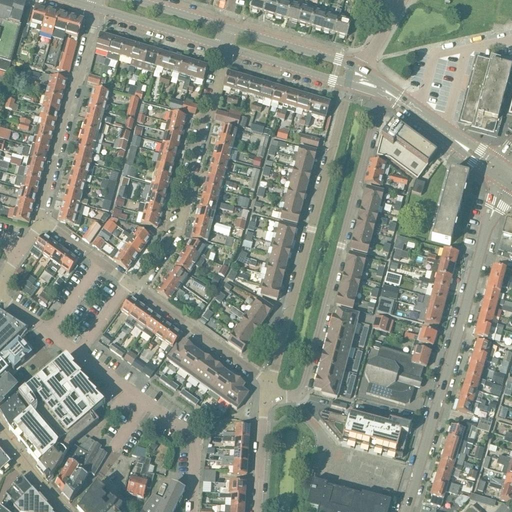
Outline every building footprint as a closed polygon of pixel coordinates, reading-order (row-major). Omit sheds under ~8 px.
[(3,0),(4,0),(0,0),(0,19),(20,26),(26,5),(10,0),(3,0)] [(266,0),(253,0),(250,10),(252,10),(252,11),(257,13),(257,12),(263,13),(266,0)] [(274,0),(266,0),(263,13),(268,15),(268,16),(273,17),(273,16),(275,17),(279,2),(279,1),(274,0)] [(279,2),(275,17),(276,17),(276,18),(281,20),(281,19),(287,20),(292,2),(292,0),(279,0),(279,1),(279,2)] [(292,2),(287,20),(292,22),(292,23),(296,25),(297,23),(299,24),(303,9),(296,6),(297,3),(292,2)] [(16,65),(31,69),(48,11),(36,8),(26,42),(22,41),(16,65)] [(311,28),(316,9),(311,8),(310,11),(303,9),(299,24),(300,24),(300,26),(304,27),(305,26),(311,28)] [(322,31),(327,16),(319,13),(320,10),(316,9),(311,28),(316,29),(315,30),(320,32),(321,31),(322,31)] [(334,35),(340,16),(341,12),(337,10),(336,14),(328,12),(327,16),(322,31),(324,32),(324,33),(328,34),(329,33),(334,35)] [(48,11),(31,69),(42,73),(44,68),(60,15),(48,11)] [(44,68),(55,71),(71,18),(60,15),(44,68)] [(340,16),(334,35),(340,36),(339,37),(344,39),(344,38),(346,38),(351,23),(343,21),(344,18),(340,16)] [(55,71),(69,74),(77,44),(76,43),(77,40),(83,22),(71,18),(55,71)] [(0,19),(0,71),(8,74),(21,26),(20,26),(0,19)] [(96,50),(108,54),(112,39),(100,35),(96,50)] [(108,54),(106,60),(111,62),(118,64),(120,58),(124,43),(112,39),(108,54)] [(131,61),(136,46),(124,43),(120,58),(131,61)] [(129,67),(128,73),(133,75),(134,69),(142,71),(148,50),(136,46),(131,61),(129,67)] [(148,50),(142,71),(153,75),(155,68),(160,53),(148,50)] [(160,53),(155,68),(163,71),(162,73),(167,75),(172,57),(160,53)] [(172,57),(167,75),(171,76),(172,74),(179,76),(184,60),(172,57)] [(500,61),(491,58),(490,62),(477,59),(460,123),(472,126),(471,129),(494,135),(511,69),(499,65),(500,61)] [(179,76),(177,82),(184,84),(182,92),(187,93),(187,92),(189,86),(190,82),(191,79),(196,64),(184,60),(179,76)] [(191,79),(190,82),(195,83),(196,81),(203,83),(208,68),(196,64),(191,79)] [(227,74),(223,89),(230,91),(230,94),(235,95),(235,93),(240,77),(227,74)] [(43,75),(40,85),(48,87),(64,91),(67,82),(43,75)] [(89,76),(87,83),(99,86),(101,79),(89,76)] [(235,93),(235,95),(239,96),(240,94),(247,96),(252,81),(240,77),(235,93)] [(252,81),(247,96),(254,98),(254,101),(258,102),(259,100),(264,84),(252,81)] [(259,100),(258,102),(263,103),(264,101),(271,103),(276,88),(264,84),(259,100)] [(46,96),(62,100),(64,91),(48,87),(46,96)] [(276,88),(271,103),(279,106),(279,108),(283,109),(283,107),(288,91),(276,88)] [(94,90),(91,99),(107,103),(110,94),(94,90)] [(282,112),(282,113),(286,114),(287,112),(294,114),(295,110),(300,95),(288,91),(283,107),(283,109),(282,111),(282,112)] [(300,95),(295,110),(303,113),(302,115),(306,116),(307,114),(312,99),(300,95)] [(46,96),(43,107),(59,111),(62,100),(46,96)] [(131,98),(128,109),(135,110),(138,100),(131,98)] [(104,113),(107,103),(91,99),(88,109),(104,113)] [(305,120),(303,127),(308,128),(311,118),(325,122),(330,104),(312,99),(307,114),(306,116),(305,120)] [(184,103),(182,112),(191,114),(195,116),(197,107),(184,103)] [(43,107),(40,118),(56,122),(59,111),(43,107)] [(86,119),(85,121),(101,125),(102,124),(107,125),(110,126),(112,121),(103,118),(104,113),(88,109),(86,119)] [(128,109),(126,117),(133,119),(135,110),(128,109)] [(215,121),(215,122),(225,125),(228,115),(218,112),(217,115),(215,121)] [(170,113),(168,123),(184,127),(186,118),(170,113)] [(139,116),(137,123),(143,125),(145,118),(142,117),(139,116)] [(35,124),(35,127),(53,132),(56,122),(40,118),(38,125),(35,124)] [(241,118),(238,128),(245,130),(247,120),(241,118)] [(127,119),(124,130),(132,132),(134,121),(127,119)] [(85,121),(83,130),(99,135),(98,136),(103,137),(106,127),(101,125),(85,121)] [(184,127),(168,123),(165,133),(181,137),(184,127)] [(381,138),(376,157),(389,161),(417,181),(436,155),(434,154),(392,123),(381,138)] [(21,124),(19,130),(28,132),(30,126),(21,124)] [(35,127),(34,131),(36,132),(35,137),(51,142),(53,132),(35,127)] [(218,136),(234,141),(237,132),(221,127),(218,136)] [(96,144),(99,135),(83,130),(80,140),(96,144)] [(165,133),(162,145),(178,149),(181,137),(165,133)] [(216,146),(232,151),(234,141),(218,136),(216,146)] [(301,136),(299,144),(317,149),(319,141),(301,136)] [(29,143),(28,147),(32,148),(48,152),(51,142),(35,137),(33,144),(29,143)] [(78,149),(94,154),(96,144),(80,140),(78,149)] [(162,145),(160,154),(175,159),(178,149),(162,145)] [(216,146),(213,157),(229,161),(232,151),(216,146)] [(24,148),(22,158),(29,160),(45,164),(48,152),(32,148),(31,150),(24,148)] [(295,153),(293,158),(313,163),(316,153),(300,148),(298,154),(295,153)] [(78,149),(75,160),(91,164),(94,154),(78,149)] [(175,159),(160,154),(157,164),(173,168),(175,159)] [(213,157),(210,168),(226,172),(229,161),(213,157)] [(311,174),(313,163),(293,158),(292,163),(296,163),(294,169),(311,174)] [(23,165),(22,168),(26,169),(42,173),(45,164),(29,160),(27,166),(23,165)] [(74,162),(72,171),(88,175),(90,166),(91,164),(75,160),(74,162)] [(367,173),(382,177),(385,165),(370,161),(367,173)] [(173,168),(157,164),(154,173),(170,178),(173,168)] [(19,167),(17,176),(40,182),(42,173),(26,169),(22,168),(19,167)] [(126,167),(123,177),(130,178),(133,169),(126,167)] [(441,206),(459,211),(463,197),(464,197),(466,192),(464,192),(468,177),(462,175),(463,173),(454,167),(450,172),(441,206)] [(208,178),(223,182),(226,172),(210,168),(208,178)] [(308,184),(311,174),(294,169),(293,175),(289,174),(288,179),(308,184)] [(88,175),(72,171),(69,181),(85,185),(88,175)] [(146,179),(145,182),(152,184),(167,188),(170,178),(154,173),(153,181),(146,179)] [(367,173),(364,184),(379,188),(382,177),(367,173)] [(17,176),(14,187),(21,189),(37,193),(40,182),(17,176)] [(396,177),(394,183),(406,186),(408,180),(401,178),(396,177)] [(208,178),(205,188),(221,192),(222,186),(229,188),(229,189),(235,190),(236,186),(230,184),(223,182),(208,178)] [(305,194),(308,184),(288,179),(287,183),(290,184),(289,190),(305,194)] [(83,195),(85,185),(69,181),(67,190),(83,195)] [(413,190),(412,193),(421,197),(425,185),(416,182),(413,190)] [(151,186),(149,195),(165,199),(167,190),(167,188),(152,184),(151,186)] [(120,188),(117,198),(127,201),(130,191),(120,188)] [(218,202),(221,192),(205,188),(202,198),(218,202)] [(37,193),(21,189),(18,200),(34,204),(37,193)] [(364,199),(384,205),(385,200),(382,199),(383,193),(367,189),(364,199)] [(81,200),(83,195),(67,190),(64,201),(80,205),(87,207),(88,202),(81,200)] [(302,205),(305,194),(289,190),(287,196),(284,195),(283,199),(302,205)] [(165,199),(149,195),(147,202),(141,200),(140,204),(146,206),(146,205),(162,209),(165,199)] [(202,198),(199,209),(215,214),(216,209),(233,214),(234,208),(218,204),(218,202),(202,198)] [(300,215),(302,205),(283,199),(281,204),(285,205),(283,210),(283,211),(300,215)] [(384,205),(364,199),(361,210),(378,214),(379,208),(383,209),(384,205)] [(34,204),(18,200),(15,210),(31,214),(34,204)] [(64,201),(61,212),(77,217),(77,216),(82,217),(84,208),(79,207),(80,205),(64,201)] [(146,205),(146,206),(144,215),(159,219),(162,209),(146,205)] [(459,211),(441,206),(431,241),(450,246),(454,231),(455,231),(456,226),(455,226),(459,211)] [(10,209),(7,219),(28,225),(31,214),(15,210),(10,209)] [(197,219),(212,223),(215,214),(199,209),(197,219)] [(283,211),(283,210),(280,209),(279,214),(282,215),(280,221),(297,226),(300,215),(283,211)] [(378,214),(361,210),(359,220),(378,225),(380,221),(376,220),(378,214)] [(61,212),(58,222),(66,224),(79,228),(82,217),(77,216),(77,217),(61,212)] [(157,229),(159,219),(144,215),(141,225),(157,229)] [(210,233),(212,223),(197,219),(194,228),(210,233)] [(236,220),(234,230),(243,232),(244,232),(246,222),(236,220)] [(378,225),(359,220),(356,230),(372,235),(374,229),(377,230),(378,225)] [(510,261),(511,255),(511,223),(506,222),(502,238),(497,257),(510,261)] [(117,228),(115,226),(110,223),(104,231),(111,236),(117,228)] [(94,224),(82,240),(89,244),(100,228),(94,224)] [(274,234),(277,235),(293,239),(296,228),(280,224),(278,230),(275,229),(274,234)] [(207,243),(210,233),(194,228),(191,239),(207,243)] [(137,229),(131,237),(145,246),(152,236),(147,232),(145,235),(137,229)] [(372,235),(356,230),(353,241),(373,246),(374,241),(371,241),(372,235)] [(129,241),(126,245),(139,254),(145,246),(131,237),(124,232),(122,236),(129,241)] [(271,244),(291,249),(293,239),(277,235),(275,240),(272,239),(271,244)] [(43,236),(30,254),(39,260),(42,255),(52,242),(43,236)] [(92,246),(99,251),(105,243),(98,238),(92,246)] [(190,241),(186,249),(205,260),(213,263),(215,254),(210,252),(198,245),(191,241),(190,241)] [(353,241),(350,251),(367,256),(368,250),(372,250),(373,246),(353,241)] [(60,248),(52,242),(42,255),(51,262),(60,248)] [(288,260),(291,249),(271,244),(270,249),(273,249),(271,255),(288,260)] [(139,254),(126,245),(120,253),(133,263),(139,254)] [(52,262),(44,273),(52,279),(60,268),(60,269),(70,255),(60,248),(51,262),(52,262)] [(186,249),(181,257),(195,266),(194,267),(200,270),(205,261),(205,260),(186,249)] [(127,272),(133,263),(120,253),(115,250),(108,258),(127,272)] [(440,263),(455,267),(458,254),(443,250),(440,263)] [(347,265),(367,270),(368,266),(364,265),(366,259),(350,254),(347,265)] [(78,261),(70,255),(60,269),(68,274),(78,261)] [(267,260),(265,265),(285,270),(288,260),(271,255),(270,261),(267,260)] [(195,266),(181,257),(175,267),(189,275),(195,266)] [(433,265),(431,273),(451,279),(455,267),(440,263),(435,261),(428,259),(427,263),(433,265)] [(282,280),(285,270),(265,265),(264,269),(268,270),(266,276),(282,280)] [(347,265),(344,275),(360,280),(362,274),(365,275),(367,270),(347,265)] [(222,267),(218,275),(224,278),(227,270),(228,269),(222,267)] [(493,267),(490,279),(502,282),(505,270),(493,267)] [(174,268),(168,276),(182,285),(188,290),(192,285),(194,281),(188,277),(187,278),(174,268)] [(28,275),(19,270),(12,279),(21,285),(28,275)] [(419,279),(418,283),(421,284),(429,285),(429,286),(434,287),(434,286),(448,290),(451,279),(431,273),(429,281),(419,279)] [(344,275),(341,286),(361,291),(362,286),(359,285),(360,280),(344,275)] [(178,291),(182,285),(168,276),(163,284),(179,296),(181,298),(184,295),(178,291)] [(280,291),(282,280),(266,276),(264,282),(261,281),(260,286),(280,291)] [(490,279),(487,291),(499,294),(501,288),(507,290),(508,289),(511,290),(511,284),(508,284),(502,282),(490,279)] [(163,284),(156,293),(170,302),(174,297),(177,299),(179,297),(179,296),(163,284)] [(280,291),(260,286),(259,290),(262,291),(260,297),(277,302),(280,291)] [(339,296),(355,300),(357,295),(360,295),(361,291),(341,286),(339,296)] [(445,303),(448,290),(434,286),(434,287),(430,299),(445,303)] [(46,289),(43,293),(50,298),(53,294),(46,289)] [(487,291),(484,302),(496,306),(499,307),(502,308),(511,310),(511,304),(497,301),(499,294),(487,291)] [(358,301),(355,300),(339,296),(336,307),(352,311),(354,305),(357,306),(358,301)] [(445,303),(430,299),(425,297),(423,306),(416,304),(415,308),(442,315),(445,303)] [(129,318),(139,305),(130,298),(121,312),(129,318)] [(394,302),(380,298),(377,312),(390,316),(394,302)] [(253,309),(266,319),(273,310),(259,300),(255,305),(252,303),(250,307),(252,309),(253,309)] [(484,302),(480,314),(493,317),(495,310),(498,311),(499,307),(496,306),(484,302)] [(129,318),(125,324),(132,330),(134,328),(135,328),(147,311),(139,305),(129,318)] [(195,308),(189,317),(195,321),(201,313),(195,308)] [(442,315),(415,308),(414,312),(420,314),(418,322),(438,327),(442,315)] [(260,328),(266,319),(253,309),(252,309),(249,314),(246,312),(244,316),(260,328)] [(333,317),(331,324),(355,330),(357,323),(359,316),(337,310),(336,318),(333,317)] [(147,311),(135,328),(143,334),(155,316),(147,311)] [(0,353),(28,329),(1,312),(0,313),(0,353)] [(480,314),(477,325),(502,332),(504,328),(491,324),(493,317),(480,314)] [(155,316),(143,334),(151,339),(153,336),(154,336),(163,322),(155,316)] [(254,336),(260,328),(244,316),(241,319),(244,321),(240,326),(254,336)] [(387,320),(376,317),(372,329),(384,333),(387,320)] [(163,322),(154,336),(163,343),(164,343),(173,329),(163,322)] [(355,330),(331,324),(328,337),(352,344),(355,330)] [(477,325),(474,337),(493,342),(496,335),(501,336),(502,332),(477,325)] [(254,336),(240,326),(237,331),(234,329),(231,333),(248,345),(254,336)] [(182,335),(173,329),(164,343),(163,343),(159,348),(164,352),(164,353),(167,355),(182,335)] [(407,335),(406,339),(414,342),(430,347),(432,347),(434,341),(435,342),(437,337),(436,336),(436,335),(420,330),(417,338),(407,335)] [(248,345),(231,333),(228,337),(231,339),(228,344),(241,354),(248,345)] [(112,341),(104,335),(100,340),(108,346),(112,341)] [(324,351),(348,358),(352,344),(328,337),(324,351)] [(0,406),(4,402),(3,401),(17,388),(8,378),(7,378),(4,374),(7,371),(6,371),(10,367),(14,371),(32,356),(18,341),(0,356),(0,406)] [(179,370),(193,350),(183,342),(178,349),(176,347),(167,361),(169,362),(169,363),(179,370)] [(430,347),(414,342),(410,357),(380,348),(377,359),(368,363),(364,376),(369,384),(366,395),(405,406),(409,404),(414,389),(412,388),(414,379),(420,380),(423,368),(426,369),(431,353),(428,352),(430,347)] [(490,359),(493,347),(489,346),(477,342),(473,354),(490,359)] [(109,350),(116,355),(120,349),(113,345),(109,350)] [(125,353),(120,349),(116,355),(121,358),(125,353)] [(204,357),(193,350),(179,370),(189,377),(204,357)] [(320,365),(345,371),(348,358),(324,351),(320,365)] [(129,352),(123,360),(131,366),(137,358),(129,352)] [(505,353),(502,362),(509,364),(511,354),(505,353)] [(498,361),(492,359),(490,359),(473,354),(470,365),(482,369),(484,362),(497,366),(498,361)] [(189,377),(199,385),(214,364),(204,357),(189,377)] [(60,444),(69,448),(99,423),(92,415),(105,404),(66,358),(24,392),(24,393),(18,398),(30,412),(27,415),(22,420),(10,431),(10,430),(9,431),(38,466),(38,465),(39,466),(44,460),(55,452),(60,444)] [(150,379),(157,369),(149,363),(141,373),(150,379)] [(199,385),(209,392),(223,371),(214,364),(199,385)] [(317,379),(341,385),(345,371),(320,365),(317,379)] [(482,369),(470,365),(466,377),(479,381),(482,369)] [(209,392),(219,399),(233,378),(223,371),(209,392)] [(496,374),(494,383),(502,386),(505,376),(496,374)] [(479,381),(466,377),(463,388),(476,392),(479,381)] [(245,386),(233,378),(219,399),(230,407),(230,406),(237,411),(248,395),(242,390),(245,386)] [(341,385),(317,379),(314,390),(322,392),(321,395),(337,399),(338,396),(338,397),(341,385)] [(463,388),(460,400),(484,408),(486,403),(474,399),(476,392),(463,388)] [(9,429),(10,430),(10,431),(22,420),(27,415),(15,400),(1,412),(2,412),(5,416),(3,417),(3,418),(9,429)] [(460,400),(456,412),(469,415),(473,417),(475,410),(477,410),(483,412),(484,408),(460,400)] [(332,402),(331,407),(346,411),(347,406),(332,402)] [(387,429),(340,416),(323,412),(323,413),(324,413),(322,421),(321,419),(320,420),(339,442),(402,459),(411,427),(389,422),(387,429)] [(480,419),(479,425),(490,428),(492,423),(480,419)] [(452,427),(448,439),(466,444),(467,444),(472,446),(474,442),(468,440),(472,426),(461,423),(460,425),(459,429),(452,427)] [(490,428),(479,425),(477,430),(488,434),(490,428)] [(223,438),(249,440),(249,428),(248,428),(248,426),(243,426),(243,427),(236,427),(235,434),(223,434),(223,438)] [(235,444),(234,451),(248,452),(249,440),(223,438),(223,443),(235,444)] [(448,439),(444,450),(463,456),(465,449),(471,451),(472,446),(467,444),(466,444),(448,439)] [(88,454),(89,454),(94,443),(89,440),(79,448),(88,453),(88,454)] [(88,456),(80,469),(62,495),(70,503),(70,502),(80,488),(81,488),(82,487),(81,487),(89,473),(94,476),(107,455),(100,451),(101,448),(94,443),(89,454),(88,456)] [(68,448),(69,448),(60,444),(55,452),(44,460),(39,466),(35,469),(36,469),(43,478),(46,482),(49,479),(51,481),(53,478),(52,477),(56,472),(63,462),(62,461),(63,461),(66,454),(69,448),(68,448)] [(67,461),(69,462),(80,469),(88,456),(89,454),(88,454),(87,455),(76,448),(67,461)] [(444,450),(441,462),(465,469),(466,469),(467,465),(463,464),(466,457),(463,456),(444,450)] [(10,464),(0,451),(0,474),(3,475),(10,469),(7,467),(10,464)] [(222,458),(222,462),(247,464),(248,452),(234,451),(234,458),(222,458)] [(126,495),(135,497),(141,474),(144,471),(144,470),(143,470),(144,466),(146,461),(145,461),(140,459),(135,478),(131,477),(126,495)] [(141,474),(135,497),(143,499),(146,489),(150,490),(154,476),(147,474),(150,461),(146,459),(145,461),(146,461),(144,466),(143,470),(144,470),(144,471),(141,474)] [(497,461),(496,465),(503,468),(501,475),(503,475),(507,476),(507,477),(511,478),(511,465),(498,461),(497,461)] [(80,469),(69,462),(55,485),(62,494),(62,495),(80,469)] [(247,464),(222,462),(221,467),(233,468),(233,475),(246,476),(247,464)] [(441,462),(437,473),(450,477),(452,470),(458,472),(464,474),(465,469),(441,462)] [(437,473),(434,485),(459,492),(460,488),(453,486),(448,484),(450,477),(437,473)] [(491,480),(490,484),(511,491),(511,478),(507,477),(507,476),(503,475),(501,483),(491,480)] [(12,489),(6,495),(11,501),(7,505),(11,510),(13,508),(31,489),(22,478),(12,488),(12,489)] [(327,486),(312,482),(310,493),(306,507),(306,506),(306,508),(318,511),(388,511),(390,503),(387,502),(389,492),(383,491),(380,500),(361,495),(361,498),(359,497),(359,496),(328,488),(328,489),(326,488),(327,486)] [(220,490),(220,495),(231,496),(231,495),(245,496),(246,484),(226,483),(226,490),(220,490)] [(511,503),(511,491),(490,484),(489,489),(502,493),(500,500),(511,503)] [(79,509),(77,511),(78,511),(112,511),(114,511),(116,507),(97,485),(94,490),(80,507),(79,509)] [(174,511),(184,492),(171,485),(163,502),(152,496),(141,511),(140,511),(139,511),(174,511)] [(432,497),(429,505),(440,508),(443,500),(445,493),(451,495),(457,497),(459,492),(434,485),(430,496),(432,497)] [(51,511),(46,506),(39,498),(31,489),(13,508),(17,511),(51,511)] [(219,495),(219,500),(231,501),(230,507),(244,508),(245,496),(231,495),(231,496),(220,495),(219,495)]
